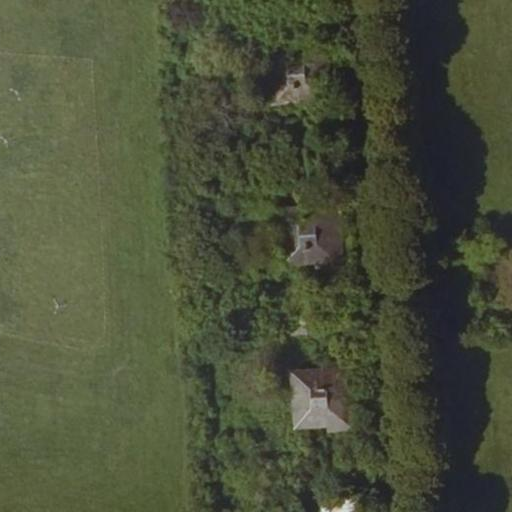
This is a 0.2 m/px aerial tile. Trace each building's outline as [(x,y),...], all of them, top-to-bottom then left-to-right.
[(326,16),(325,2),(301,3),(326,16)] [(330,58),(304,46),(274,47),(277,97),(305,96),(324,95),(323,74),(331,73),(330,58)] [(324,95),(305,96),(305,102),(332,101),(331,73),(323,74),(324,95)] [(286,121),(288,152),(289,168),(322,168),(322,135),(308,134),(308,121),(286,121)] [(284,204),(288,248),(314,248),(314,258),(319,258),(319,256),(342,255),(339,202),(284,204)] [(314,248),(288,248),(288,259),(314,258),(314,248)] [(342,262),(342,255),(319,256),(319,258),(319,264),(342,262)] [(319,312),(298,312),(299,328),(320,328),(319,312)] [(299,422),(330,421),(346,420),(346,395),(352,395),(351,362),(327,362),(326,369),(295,371),(299,422)] [(346,420),(330,421),(330,427),(355,425),(352,395),(346,395),(346,420)] [(326,511),(360,511),(360,497),(326,499),(326,511)]
